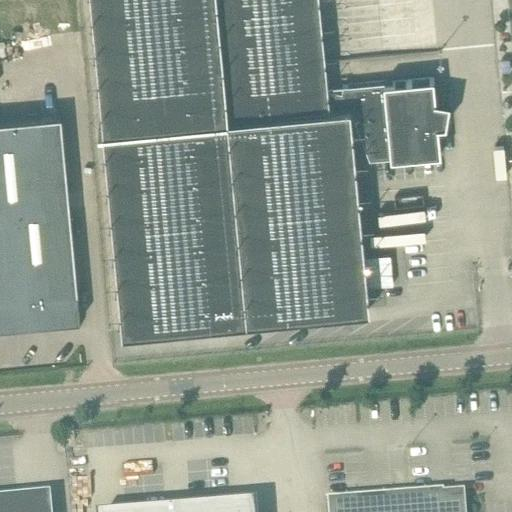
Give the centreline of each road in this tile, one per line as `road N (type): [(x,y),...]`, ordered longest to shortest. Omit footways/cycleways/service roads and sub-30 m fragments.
road 1 (unclassified): [(0,405),(511,356)]
road 2 (unknown): [(500,358),(456,0)]
